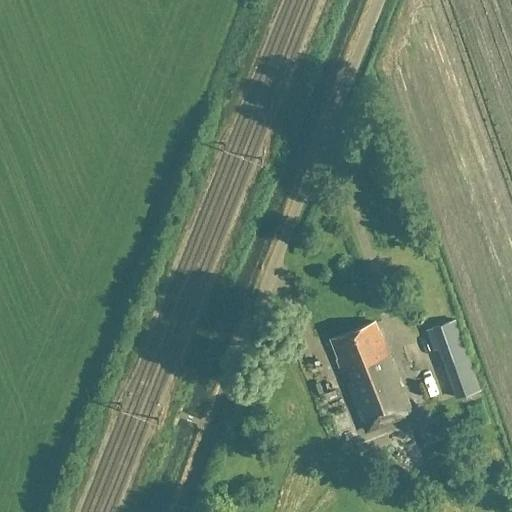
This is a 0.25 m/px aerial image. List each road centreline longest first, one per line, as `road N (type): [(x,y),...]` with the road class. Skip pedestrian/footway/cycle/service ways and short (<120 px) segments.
road 1 (track): [(178,511),(312,169)]
road 2 (unclassified): [(312,169),(380,0)]
